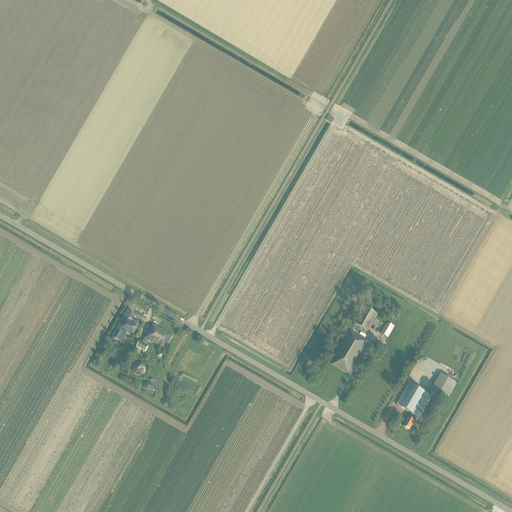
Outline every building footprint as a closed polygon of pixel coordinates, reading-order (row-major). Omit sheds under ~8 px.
[(378,314),(366,307),(356,324),(368,331),(378,314)] [(123,340),(128,331),(134,335),(137,328),(136,327),(138,323),(133,320),(132,321),(129,319),(133,313),(128,310),(113,337),(117,340),(118,338),(123,340)] [(395,327),(387,322),(381,334),(388,338),(395,327)] [(147,342),(148,341),(165,350),(173,337),(154,325),(151,329),(150,328),(145,339),(144,340),(142,343),(140,342),(137,347),(146,352),(149,347),(146,345),(148,342),(147,342)] [(362,338),(351,332),(332,365),(348,374),(367,343),(362,339),(362,338)] [(132,355),(134,346),(127,344),(124,352),(132,355)] [(141,375),(144,374),(146,371),(146,367),(144,365),(142,363),(137,363),(135,365),(133,367),(133,371),(135,374),(138,375),(141,375)] [(430,392),(446,401),(457,383),(440,374),(430,392)] [(146,383),(144,387),(152,392),(155,388),(152,387),(153,386),(149,383),(148,384),(146,383)] [(420,419),(433,397),(409,383),(397,405),(411,414),(404,427),(410,430),(413,425),(418,428),(420,424),(416,422),(418,418),(420,419)]
